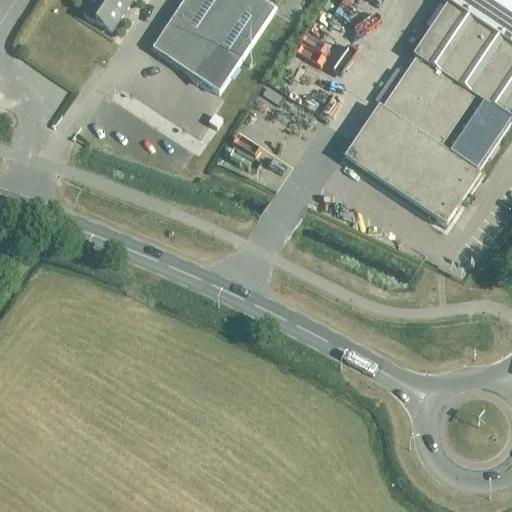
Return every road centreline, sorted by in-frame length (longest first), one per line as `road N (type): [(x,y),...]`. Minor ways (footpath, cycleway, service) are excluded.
road 1 (secondary): [(438,403),(172,270),(0,202)]
road 2 (secondary): [(438,403),(428,437),(443,468),(476,481),(511,465)]
